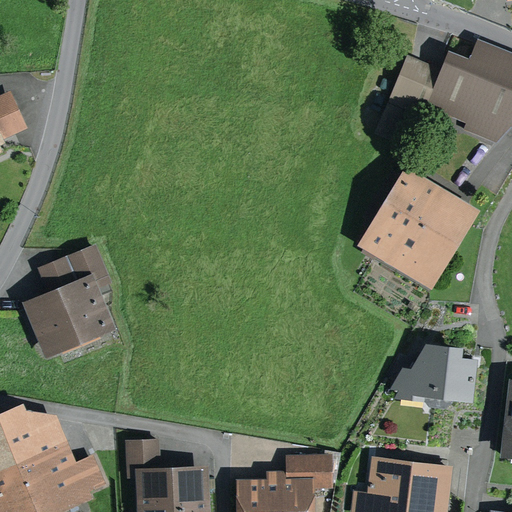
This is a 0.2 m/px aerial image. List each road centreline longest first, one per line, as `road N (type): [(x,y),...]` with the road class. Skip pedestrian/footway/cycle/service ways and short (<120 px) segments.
road 1 (residential): [(77,0),(54,133),(0,265)]
road 2 (residential): [(511,46),(381,0)]
